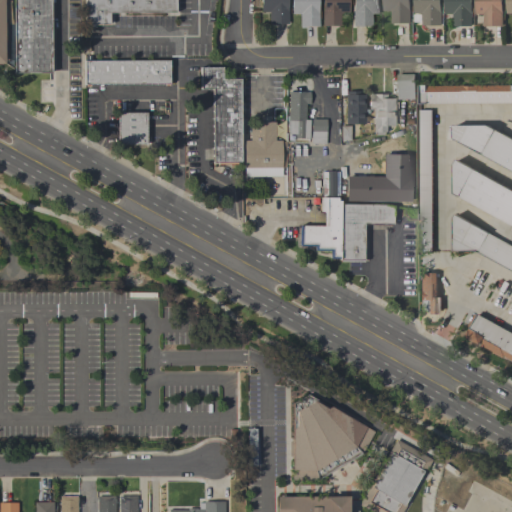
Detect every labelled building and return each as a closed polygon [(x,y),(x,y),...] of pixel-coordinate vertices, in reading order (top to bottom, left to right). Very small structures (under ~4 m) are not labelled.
[(51,0),(51,73),(13,73),(13,0),(51,0)] [(85,0),(175,0),(175,12),(109,12),(109,25),(85,25),(85,0)] [(260,11),(260,0),(287,0),(287,23),(268,23),(268,11),(260,11)] [(291,14),(291,0),(317,0),(317,11),(318,11),(318,26),(299,26),(299,14),(291,14)] [(322,25),(322,0),(348,0),(348,13),(339,13),(339,25),(322,25)] [(353,0),(379,0),(379,14),(371,14),(371,26),(353,26),(353,0)] [(391,23),(391,11),(383,11),(383,0),(410,0),(410,23),(391,23)] [(441,25),(422,25),(422,13),(414,13),(414,0),(441,0),(441,10),(441,25)] [(472,0),(472,26),(453,26),(453,14),(445,14),(445,0),(472,0)] [(502,0),(502,26),(484,26),(484,13),(475,13),(475,0),(502,0)] [(84,86),(84,85),(84,60),(169,60),(169,84),(168,84),(168,85),(164,85),(164,84),(90,85),(90,86),(84,86)] [(213,163),(212,89),(200,89),(200,66),(221,66),(222,78),(240,78),(241,163),(236,163),(236,164),(217,164),(217,163),(213,163)] [(398,99),(398,74),(415,74),(415,99),(398,99)] [(419,85),(426,84),(426,86),(461,85),(464,85),(474,85),(478,85),(511,85),(511,103),(420,104),(419,85)] [(364,94),(364,123),(345,123),(345,94),(346,94),(346,90),(359,90),(359,94),(364,94)] [(309,92),(309,103),(305,103),(305,120),(309,120),(308,138),(294,138),(294,134),(287,134),(288,92),(309,92)] [(368,94),(386,94),(386,98),(394,98),(394,126),(385,126),(385,132),(384,132),(384,134),(375,134),(375,132),(373,132),(373,109),(368,109),(368,94)] [(420,252),(419,110),(432,109),(432,252),(420,252)] [(117,145),(117,112),(146,112),(146,145),(117,145)] [(310,119),(325,119),(325,143),(310,143),(310,119)] [(281,176),(244,176),(244,140),(249,140),(249,122),(274,122),(274,140),(281,140),(281,142),(285,142),(285,168),(281,168),(281,176)] [(340,126),(349,125),(350,140),(340,140),(340,126)] [(511,171),(453,139),(453,125),(488,125),(511,138),(511,171)] [(396,142),(371,142),(371,156),(396,156),(396,142)] [(409,201),(345,200),(345,176),(382,176),(382,153),(410,154),(409,201)] [(454,165),(457,159),(511,189),(511,225),(453,193),(454,165)] [(297,225),(323,225),(323,211),(320,211),(320,197),(337,197),(337,200),(340,200),(340,203),(392,205),(391,223),(363,223),(362,262),(338,261),(338,259),(329,259),(329,251),(313,250),(313,246),(297,246),(297,225)] [(511,270),(477,251),(454,251),(454,219),(457,213),(511,243),(511,270)] [(427,314),(426,311),(419,311),(418,273),(437,273),(437,297),(441,297),(442,311),(435,311),(435,314),(427,314)] [(511,360),(506,357),(505,358),(465,336),(470,327),(468,326),(475,314),(478,315),(478,314),(511,332),(511,360)] [(292,479),(292,459),(289,456),(289,442),(292,439),(292,404),(307,395),(373,432),(361,454),(318,480),(292,479)] [(401,511),(370,511),(358,505),(395,440),(431,460),(401,511)] [(76,496),(76,511),(59,511),(59,496),(76,496)] [(97,511),(97,496),(114,496),(114,511),(97,511)] [(136,511),(119,511),(119,496),(136,496),(136,511)] [(348,497),(348,511),(276,511),(276,497),(348,497)] [(52,511),(34,511),(34,502),(52,502),(52,511)] [(168,511),(168,510),(187,510),(187,508),(196,509),(198,509),(198,503),(203,503),(203,502),(224,502),(224,511),(168,511)] [(0,511),(0,503),(17,503),(17,511),(0,511)]
